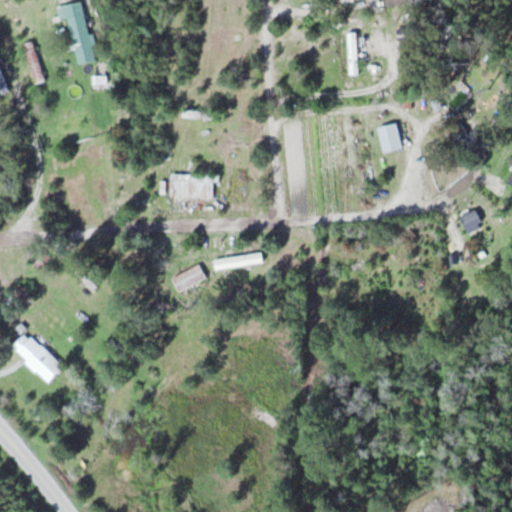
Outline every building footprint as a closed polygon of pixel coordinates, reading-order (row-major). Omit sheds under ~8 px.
[(85,1),(67,4),(79,63),(96,60),(85,1)] [(419,17),(418,8),(406,9),(407,18),(419,17)] [(410,37),(420,37),(420,23),(409,23),(410,37)] [(349,32),(349,73),(359,73),(359,32),(349,32)] [(404,147),(398,122),(379,127),(385,152),(404,147)] [(190,179),(171,179),(171,197),(217,197),(217,174),(190,174),(190,179)] [(462,215),(468,231),(484,225),(477,209),(462,215)] [(219,270),(264,261),(263,252),(217,262),(219,270)] [(386,271),(384,264),(369,269),(366,259),(347,265),(352,282),(386,271)] [(208,278),(201,264),(173,278),(181,292),(208,278)] [(16,348),(50,382),(65,368),(30,333),(16,348)]
